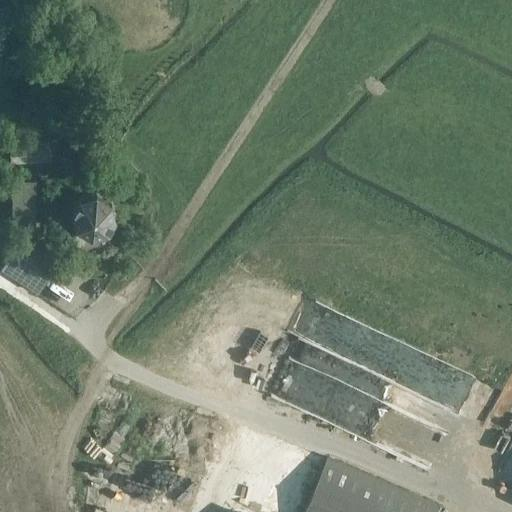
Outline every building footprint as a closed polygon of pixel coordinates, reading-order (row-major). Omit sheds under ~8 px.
[(48,133),(47,132),(28,135),(9,138),(13,162),(51,155),(48,133)] [(79,154),(76,165),(88,170),(96,146),(76,140),(72,152),(79,154)] [(13,212),(34,212),(34,178),(14,179),(13,212)] [(76,227),(79,229),(91,236),(108,231),(115,216),(111,201),(96,192),(80,197),(72,211),(76,227)] [(38,292),(52,271),(14,247),(9,254),(1,267),(38,292)] [(290,357),(274,393),(408,450),(409,447),(434,458),(448,424),(290,357)] [(433,511),(437,505),(327,456),(302,511),(433,511)]
